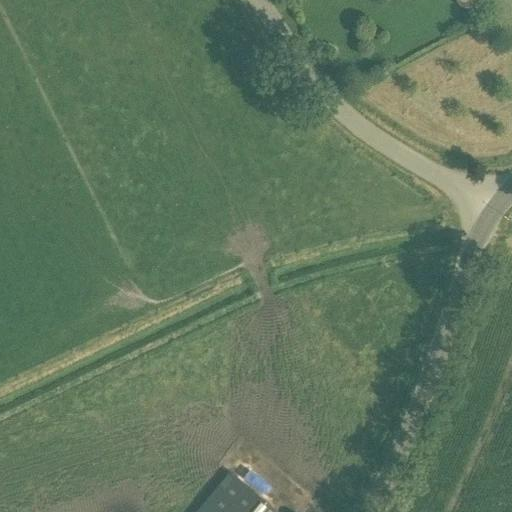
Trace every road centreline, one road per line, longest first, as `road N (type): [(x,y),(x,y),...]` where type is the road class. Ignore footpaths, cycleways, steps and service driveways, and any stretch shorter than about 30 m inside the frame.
road 1 (unclassified): [(370,511),(443,339),(483,189)]
road 2 (unclassified): [(483,189),(443,181),(358,130),(258,0)]
